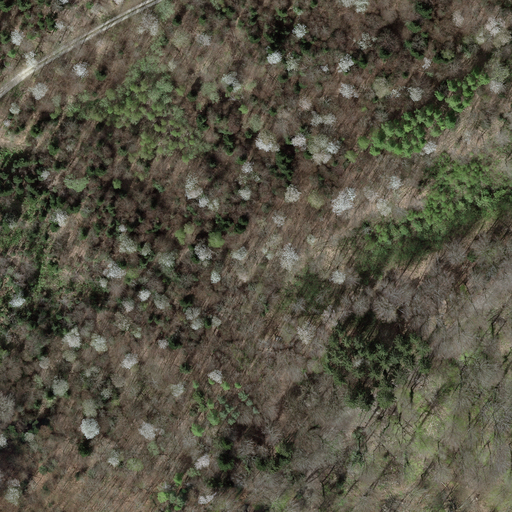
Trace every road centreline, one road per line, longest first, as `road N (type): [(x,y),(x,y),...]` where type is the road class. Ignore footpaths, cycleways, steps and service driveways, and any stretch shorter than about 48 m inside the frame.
road 1 (track): [(303,511),(317,450),(345,412),(390,392),(511,269)]
road 2 (track): [(0,97),(154,0)]
